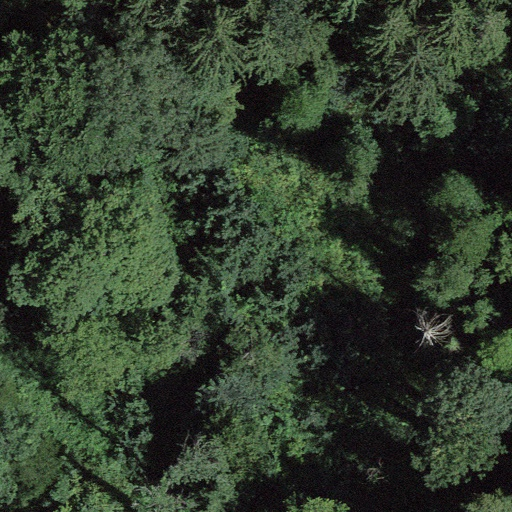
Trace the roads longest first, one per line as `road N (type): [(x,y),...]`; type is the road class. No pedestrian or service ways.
road 1 (track): [(75,0),(188,251),(204,369),(202,405),(180,435)]
road 2 (track): [(199,511),(180,435),(89,268),(0,157)]
